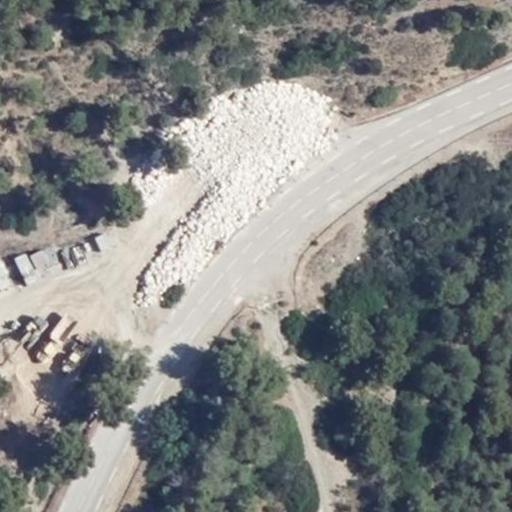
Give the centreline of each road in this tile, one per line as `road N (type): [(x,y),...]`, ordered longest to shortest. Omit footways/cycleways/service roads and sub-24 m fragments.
road 1 (tertiary): [(85,511),(147,404),(248,263),(363,170),(511,91)]
road 2 (track): [(327,511),(320,465),(248,263)]
